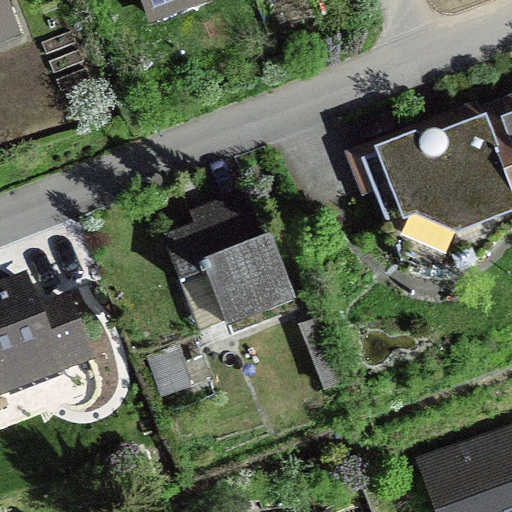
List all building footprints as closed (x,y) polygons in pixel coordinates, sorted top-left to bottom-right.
[(0,0),(0,50),(24,41),(7,0),(0,0)] [(139,0),(150,26),(217,0),(139,0)] [(511,96),(476,110),(511,207),(511,96)] [(511,221),(511,207),(476,110),(477,101),(343,153),(363,199),(375,196),(387,226),(401,221),(403,229),(408,228),(400,241),(445,263),(457,241),(511,221)] [(261,243),(243,193),(189,212),(193,225),(162,236),(197,333),(223,324),(226,334),(295,309),(270,240),(261,243)] [(25,273),(0,282),(0,402),(96,365),(69,294),(38,305),(25,273)] [(299,327),(324,390),(343,383),(318,319),(299,327)] [(146,355),(162,401),(215,382),(204,354),(185,361),(179,344),(146,355)] [(37,426),(34,438),(40,449),(52,452),(63,446),(66,434),(60,423),(48,420),(37,426)] [(511,511),(511,426),(414,459),(432,511),(511,511)]
